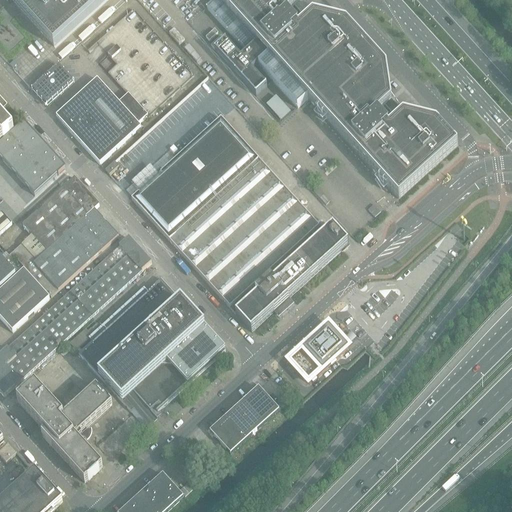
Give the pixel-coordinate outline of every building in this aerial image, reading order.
[(16,0),(13,3),(54,47),(106,0),(16,0)] [(217,0),(207,10),(247,53),(241,59),(226,42),(215,52),(256,97),(267,88),(252,71),(268,56),(269,57),(258,67),(298,110),(308,100),(373,171),(375,174),(399,200),(458,147),(437,124),(403,115),(392,103),(387,69),(376,56),(346,24),(313,16),(302,3),(301,0),(217,0)] [(147,118),(149,119),(194,78),(134,11),(88,53),(90,54),(87,57),(96,67),(99,65),(108,57),(117,67),(108,75),(128,97),(129,96),(148,118),(147,118)] [(169,34),(179,45),(185,41),(174,29),(169,34)] [(215,31),(206,38),(209,42),(218,35),(215,31)] [(221,38),(211,47),(215,52),(225,42),(221,38)] [(47,107),(53,102),(73,83),(59,67),(33,91),(42,101),(47,107)] [(97,81),(56,118),(100,166),(141,129),(138,126),(147,118),(148,118),(129,96),(128,97),(119,105),(97,81)] [(0,143),(0,144),(14,132),(0,116),(0,114),(8,107),(0,98),(0,143)] [(276,98),(266,106),(281,123),(291,114),(276,98)] [(221,120),(132,201),(236,316),(252,334),(252,333),(278,310),(281,313),(288,306),(285,303),(348,246),(349,246),(333,228),(332,228),(333,228),(325,235),(221,120)] [(65,169),(24,124),(0,146),(0,158),(35,197),(57,177),(65,169)] [(105,172),(110,177),(119,168),(115,164),(105,172)] [(39,213),(3,245),(52,299),(123,234),(92,199),(56,232),(39,213)] [(381,213),(374,206),(370,209),(368,211),(375,219),(381,213)] [(2,215),(0,215),(0,236),(12,226),(2,215)] [(129,240),(0,356),(0,393),(4,399),(152,265),(129,240)] [(0,291),(21,273),(18,270),(17,271),(10,264),(13,261),(10,257),(10,258),(5,262),(3,264),(0,259),(0,291)] [(24,273),(0,294),(0,320),(13,334),(50,301),(24,273)] [(161,281),(116,322),(79,356),(131,414),(142,404),(150,412),(154,409),(158,414),(225,352),(161,281)] [(331,367),(348,351),(347,350),(348,349),(331,330),(329,327),(326,330),(319,336),(304,350),(301,353),(295,358),(296,359),(293,361),(292,361),(290,363),(299,373),(301,376),(306,382),(309,385),(312,382),(313,384),(317,380),(315,379),(317,377),(318,379),(329,369),(327,368),(330,365),(331,367)] [(63,418),(35,387),(32,389),(20,400),(17,403),(46,434),(42,437),(42,438),(42,437),(85,484),(88,482),(100,471),(103,468),(77,440),(76,439),(78,437),(85,440),(88,431),(86,430),(112,406),(109,403),(110,402),(99,391),(96,388),(65,416),(63,418)] [(210,434),(225,450),(231,456),(279,412),(259,389),(210,434)] [(0,453),(0,458),(6,465),(17,455),(8,446),(0,453)] [(0,507),(0,511),(55,511),(63,505),(36,475),(15,494),(0,507)] [(169,511),(184,499),(163,476),(123,511),(169,511)] [(187,486),(180,492),(185,498),(193,492),(192,491),(187,486)]
